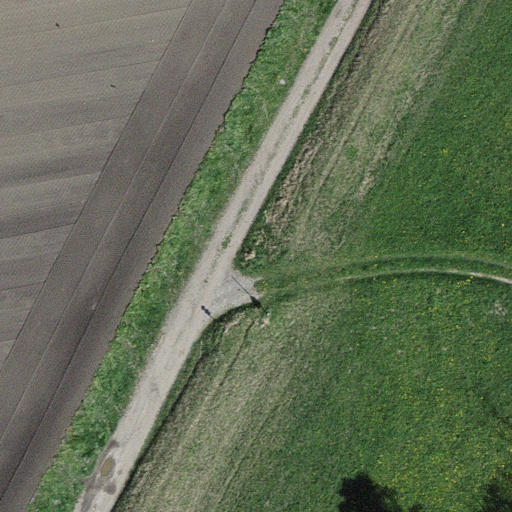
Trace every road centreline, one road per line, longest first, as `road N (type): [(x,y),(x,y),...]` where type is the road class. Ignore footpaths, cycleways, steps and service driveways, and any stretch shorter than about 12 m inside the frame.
road 1 (track): [(86,511),(351,0)]
road 2 (track): [(511,278),(440,270),(307,278),(192,301)]
